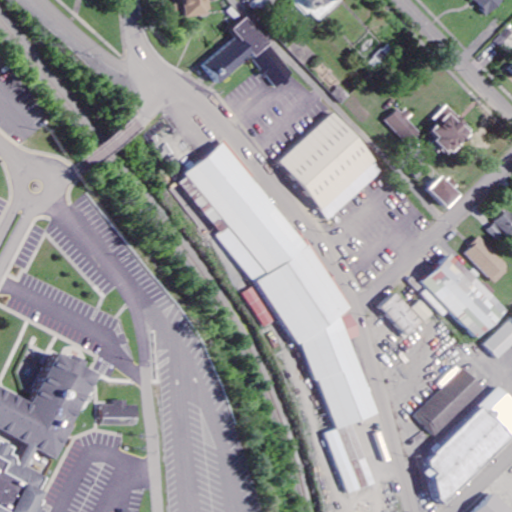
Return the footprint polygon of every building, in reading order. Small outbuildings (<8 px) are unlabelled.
[(172,0),(175,19),(211,13),(209,0),(172,0)] [(232,35),(248,22),(295,77),(280,90),(254,59),(221,87),(206,70),(239,43),(232,35)] [(435,119),(440,124),(431,134),(453,154),(472,133),(465,126),(467,123),(448,105),(435,119)] [(415,115),(406,106),(388,123),(409,144),(421,132),(410,120),(415,115)] [(281,167),(334,119),(385,176),(333,223),(281,167)] [(186,180),(224,147),(352,315),(345,326),(381,420),(338,435),(303,351),(186,180)] [(431,190),(451,208),(465,193),(445,175),(431,190)] [(507,234),(511,239),(511,208),(489,230),(500,241),(507,234)] [(511,268),(483,238),(467,253),(496,284),(511,268)] [(423,295),(444,317),(450,311),(478,341),(508,312),(454,255),(423,284),(429,290),(423,295)] [(413,309),(398,293),(382,308),(408,338),(435,314),(423,301),(413,309)] [(511,348),(511,318),(486,346),(501,360),(511,348)] [(0,389),(24,403),(51,354),(93,377),(49,458),(30,448),(20,466),(40,477),(21,511),(0,511),(0,442),(8,447),(4,454),(14,460),(22,445),(0,433),(0,389)] [(417,418),(437,437),(485,388),(465,368),(417,418)] [(511,440),(511,397),(502,388),(427,462),(439,474),(429,483),(449,503),(511,440)] [(98,404),(134,404),(134,424),(98,424),(98,404)] [(511,511),(511,510),(495,493),(476,511),(511,511)]
